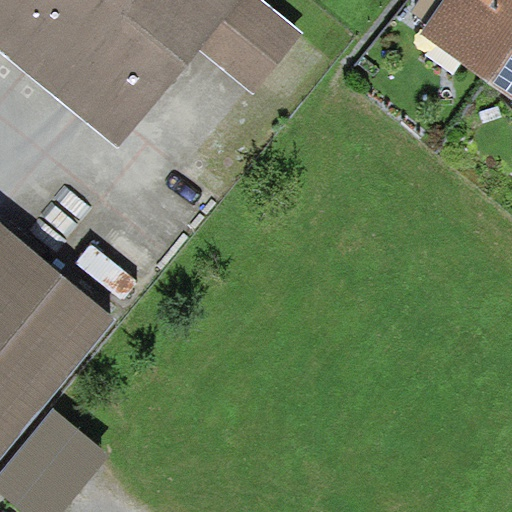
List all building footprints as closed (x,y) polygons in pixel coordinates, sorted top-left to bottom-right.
[(217,0),(0,0),(0,21),(120,120),(217,0)] [(230,0),(198,39),(252,83),(294,32),(254,0),(230,0)] [(498,61),(499,61),(511,42),(511,0),(460,0),(440,31),(467,50),(472,43),(498,61)] [(511,42),(499,61),(511,70),(511,42)] [(0,447),(110,314),(0,223),(0,447)] [(52,409),(0,472),(0,488),(28,511),(44,511),(98,446),(52,409)]
